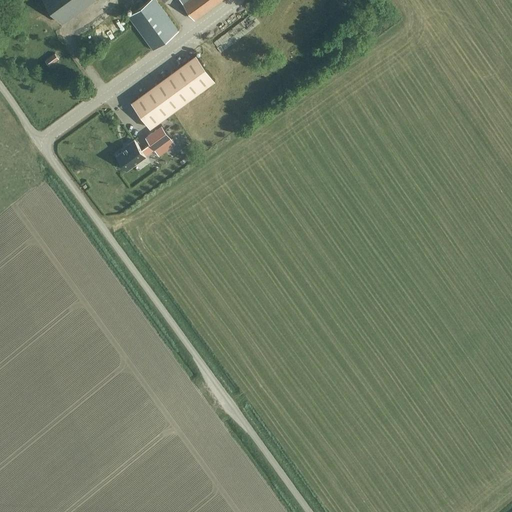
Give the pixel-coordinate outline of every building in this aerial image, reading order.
[(45,0),(62,23),(93,0),(45,0)] [(149,0),(129,15),(154,49),(179,30),(156,0),(149,0)] [(195,18),(220,0),(182,0),(185,3),(185,4),(195,18)] [(52,55),(45,60),(50,66),(58,59),(60,58),(55,53),(52,55)] [(215,80),(196,54),(131,102),(151,127),(215,80)] [(81,125),(95,147),(109,139),(95,116),(81,125)] [(162,125),(146,137),(150,143),(154,149),(155,149),(171,137),(162,125)] [(124,150),(116,155),(127,169),(146,155),(154,149),(150,143),(142,149),(134,139),(127,144),(129,146),(124,150)]
